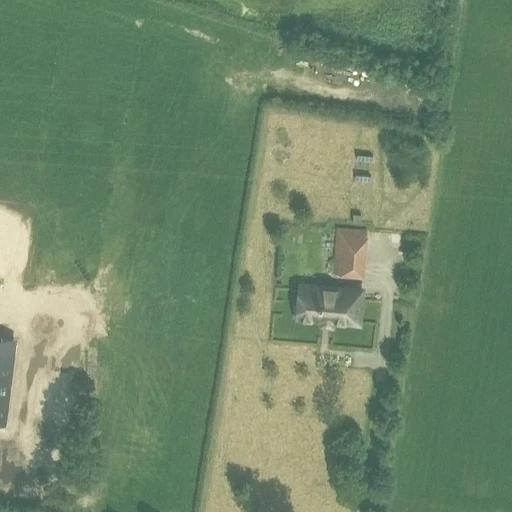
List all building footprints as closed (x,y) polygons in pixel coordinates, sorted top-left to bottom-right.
[(368,228),(336,225),(334,248),(352,248),(353,233),(367,234),(368,228)] [(360,322),(360,318),(363,294),(302,288),(299,317),(360,322)] [(74,376),(90,375),(89,352),(73,353),(74,376)] [(0,476),(7,477),(16,368),(0,367),(0,476)] [(26,479),(73,483),(81,383),(35,379),(26,479)]
